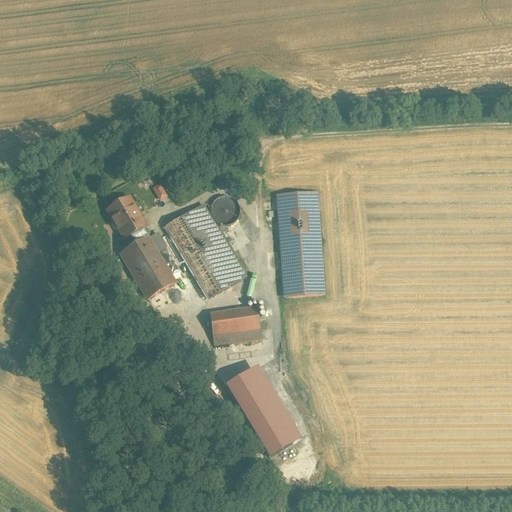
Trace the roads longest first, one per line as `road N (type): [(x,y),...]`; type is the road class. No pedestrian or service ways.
road 1 (track): [(192,205),(246,192),(260,152),(281,137),(511,125)]
road 2 (track): [(185,339),(287,511)]
road 3 (track): [(119,497),(100,416),(99,304)]
